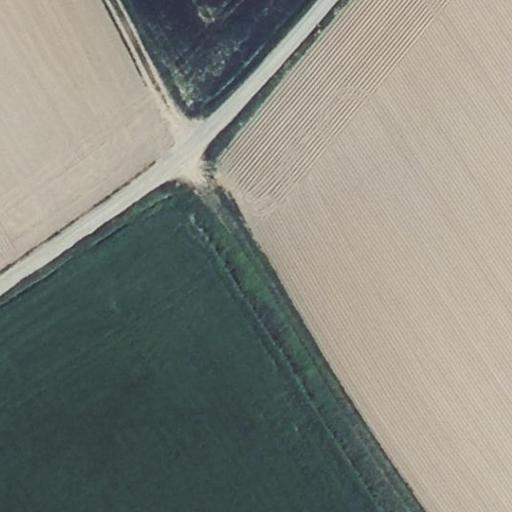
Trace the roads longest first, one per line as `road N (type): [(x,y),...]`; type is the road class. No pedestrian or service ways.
road 1 (unclassified): [(0,283),(155,178),(226,114),(327,0)]
road 2 (track): [(190,147),(110,0)]
